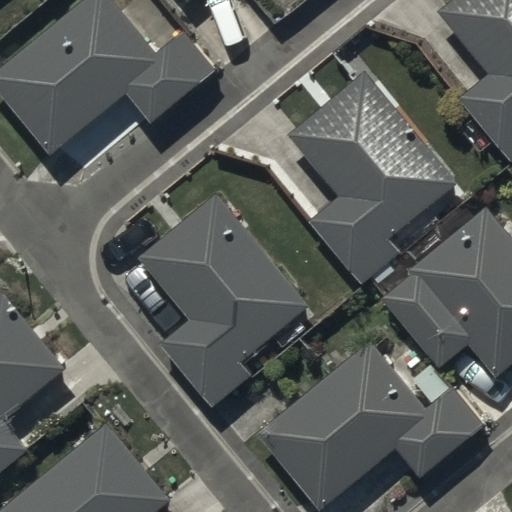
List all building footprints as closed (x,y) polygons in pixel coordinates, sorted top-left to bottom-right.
[(71,0),(0,57),(0,74),(55,144),(130,83),(156,115),(221,62),(185,18),(168,32),(165,27),(180,14),(168,0),(137,0),(130,6),(125,0),(71,0)] [(511,0),(441,0),(491,61),(461,85),(511,148),(511,0)] [(371,58),(292,120),(340,182),(307,208),(360,276),(372,267),(379,276),(396,262),(390,253),(405,242),(392,225),(460,172),(371,58)] [(221,181),(141,244),(191,306),(162,329),(219,401),(259,369),(243,349),(313,293),(221,181)] [(386,284),(441,356),(472,332),(497,364),(511,352),(511,220),(492,194),(413,255),(417,260),(386,284)] [(8,281),(0,287),(0,466),(35,439),(8,405),(68,358),(8,281)] [(373,327),(262,419),(326,497),(398,437),(427,472),(492,419),(454,374),(451,376),(434,356),(412,374),(373,327)] [(114,411),(0,496),(0,501),(8,511),(146,511),(174,491),(114,411)]
